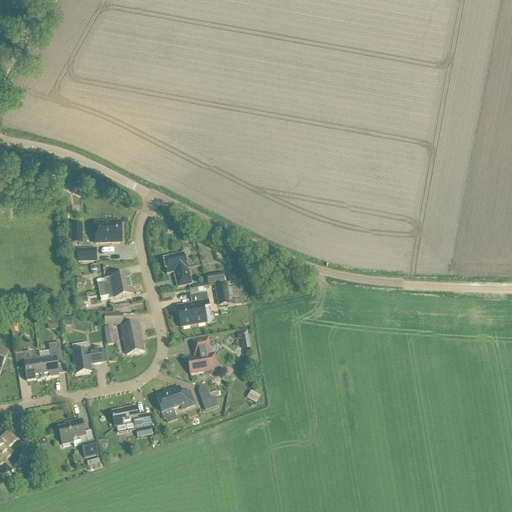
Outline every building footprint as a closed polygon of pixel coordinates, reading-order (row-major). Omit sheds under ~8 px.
[(122,245),(121,225),(95,226),(96,246),(122,245)] [(71,245),(73,245),(83,245),(82,226),(70,226),(71,245)] [(77,252),(78,265),(97,264),(97,251),(77,252)] [(174,274),(177,289),(191,286),(184,256),(163,261),(167,276),(174,274)] [(105,284),(97,285),(99,292),(131,286),(129,275),(105,280),(105,284)] [(206,278),(208,287),(224,284),(223,275),(206,278)] [(131,286),(99,292),(100,300),(108,298),(109,301),(133,297),(131,286)] [(216,289),(219,307),(229,305),(226,287),(216,289)] [(179,319),(181,329),(206,325),(204,312),(209,311),(206,295),(190,298),(192,306),(178,308),(180,319),(179,319)] [(123,316),(104,316),(105,328),(123,327),(123,316)] [(63,320),(63,328),(73,328),(73,320),(63,320)] [(58,322),(47,323),(49,332),(59,331),(58,322)] [(17,323),(10,324),(11,328),(11,332),(18,331),(18,327),(17,323)] [(144,354),(138,325),(121,328),(127,357),(144,354)] [(112,328),(104,329),(105,338),(114,337),(112,328)] [(247,332),(237,334),(238,342),(241,341),(242,346),(249,344),(247,332)] [(211,356),(208,340),(192,343),(194,356),(196,356),(197,359),(187,361),(190,376),(204,374),(210,378),(214,372),(218,371),(215,356),(211,356)] [(50,360),(40,361),(43,381),(45,381),(46,382),(49,381),(50,380),(59,379),(57,365),(63,365),(60,345),(48,346),(50,360)] [(0,371),(1,372),(8,353),(0,350),(0,371)] [(88,354),(88,352),(73,354),(76,376),(91,374),(90,367),(102,365),(100,352),(88,354)] [(43,381),(40,361),(32,362),(31,353),(15,356),(17,371),(25,370),(27,383),(36,382),(37,383),(40,383),(41,381),(43,381)] [(182,396),(179,389),(169,392),(170,394),(156,399),(162,415),(181,408),(182,411),(195,407),(190,393),(182,396)] [(256,396),(252,403),(256,406),(260,398),(256,396)] [(202,404),(203,407),(205,414),(218,409),(216,403),(216,401),(215,399),(210,401),(202,404)] [(126,411),(111,414),(114,429),(116,429),(118,436),(135,433),(135,431),(136,431),(151,428),(149,416),(138,418),(136,408),(126,410),(126,411)] [(86,439),(81,422),(65,426),(66,428),(58,430),(63,447),(74,444),(73,442),(80,440),(82,448),(85,460),(98,457),(95,444),(87,446),(86,439)] [(0,452),(2,455),(7,451),(17,442),(8,432),(0,439),(0,452)]
